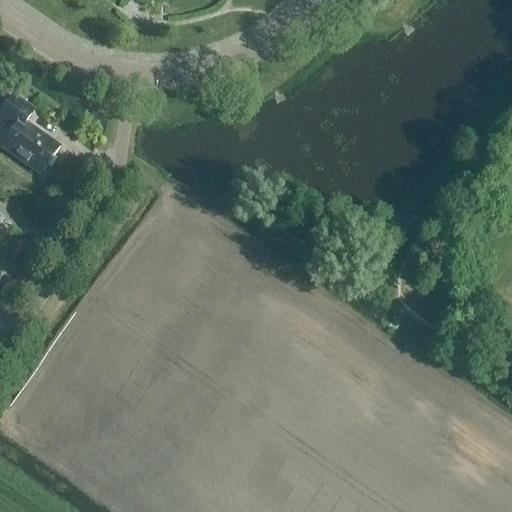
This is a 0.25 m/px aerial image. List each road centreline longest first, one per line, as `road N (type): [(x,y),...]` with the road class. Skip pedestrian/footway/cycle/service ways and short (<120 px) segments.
road 1 (residential): [(0,347),(114,187),(128,75)]
road 2 (residential): [(321,0),(233,61),(185,74),(128,75)]
road 3 (residential): [(128,75),(64,55),(0,13)]
